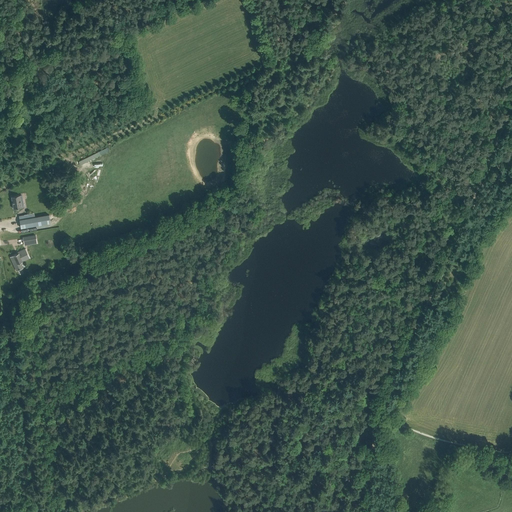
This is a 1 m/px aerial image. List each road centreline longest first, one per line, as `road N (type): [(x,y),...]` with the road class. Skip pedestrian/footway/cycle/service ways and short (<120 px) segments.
road 1 (track): [(511,99),(381,416),(370,511)]
road 2 (track): [(5,307),(38,511)]
road 3 (track): [(281,58),(156,117)]
road 4 (track): [(511,451),(452,443),(382,418)]
